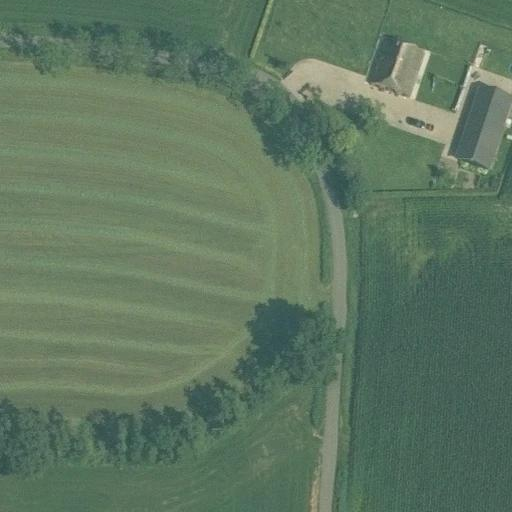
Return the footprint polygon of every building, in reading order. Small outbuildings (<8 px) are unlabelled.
[(258,0),(245,54),(291,65),(306,0),(258,0)] [(511,58),(511,21),(505,20),(495,53),(511,58)] [(329,30),(320,77),(355,84),(365,37),(329,30)] [(409,99),(424,57),(385,44),(371,86),(409,99)] [(404,108),(393,141),(440,157),(452,123),(436,118),(440,106),(456,111),(466,81),(429,69),(419,99),(433,103),(429,116),(404,108)] [(507,117),(480,107),(460,164),(488,173),(507,117)]
